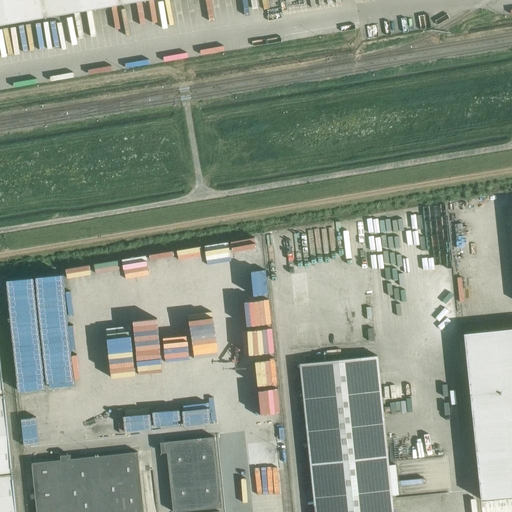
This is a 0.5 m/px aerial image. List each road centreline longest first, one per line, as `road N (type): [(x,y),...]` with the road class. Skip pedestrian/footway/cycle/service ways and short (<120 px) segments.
road 1 (unclassified): [(0,224),(511,140)]
road 2 (unknown): [(446,511),(451,471),(423,331)]
